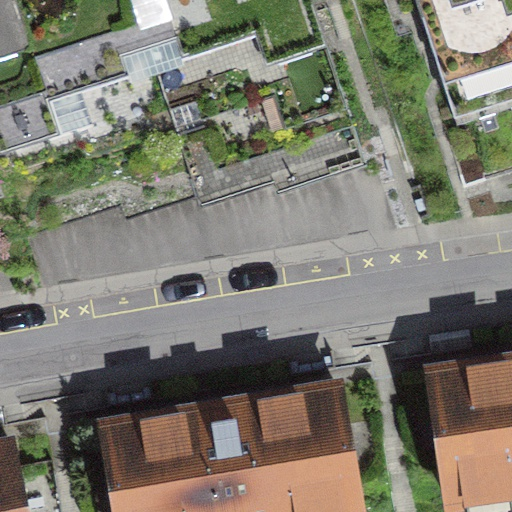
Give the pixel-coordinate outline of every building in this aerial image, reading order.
[(0,0),(0,69),(34,59),(15,0),(0,0)] [(123,57),(149,49),(176,40),(162,0),(15,0),(34,59),(66,49),(80,91),(129,75),(123,57)] [(149,49),(179,143),(205,135),(340,91),(310,0),(299,0),(176,40),(149,49)] [(299,0),(162,0),(176,40),(299,0)] [(511,0),(415,0),(443,83),(511,60),(511,0)] [(66,49),(34,59),(0,69),(0,154),(91,125),(80,91),(66,49)] [(511,60),(443,83),(457,125),(511,107),(511,60)] [(301,125),(307,141),(352,127),(340,91),(205,135),(211,154),(301,125)] [(0,161),(0,227),(19,222),(5,177),(0,161)] [(511,494),(511,365),(429,378),(448,504),(511,494)] [(359,511),(339,392),(103,432),(116,511),(359,511)] [(0,511),(25,511),(13,447),(0,449),(0,511)]
